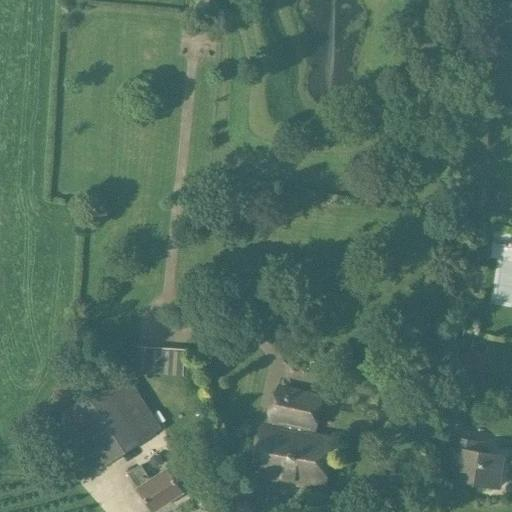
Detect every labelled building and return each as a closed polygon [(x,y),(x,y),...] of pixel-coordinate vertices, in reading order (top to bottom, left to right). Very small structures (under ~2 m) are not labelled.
[(220,16),(221,0),(197,0),(196,14),(220,16)] [(185,349),(138,346),(136,374),(183,377),(183,374),(200,375),(201,365),(184,364),(185,349)] [(127,373),(104,388),(54,420),(89,475),(162,428),(127,373)] [(454,425),(461,386),(445,383),(439,423),(454,425)] [(322,488),(331,438),(309,434),(310,428),(314,429),(320,396),(281,388),(275,420),(286,422),(284,429),(268,426),(259,474),(278,477),(279,470),(301,475),(299,484),(322,488)] [(498,486),(504,454),(481,450),(482,442),(453,437),(446,477),(498,486)] [(153,511),(154,511),(183,493),(167,470),(150,481),(140,466),(128,474),(153,511)]
